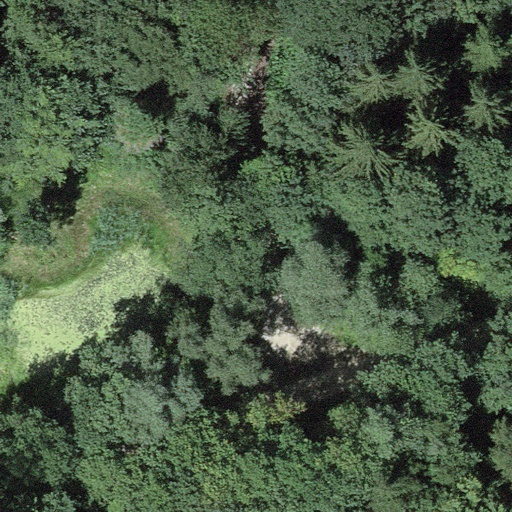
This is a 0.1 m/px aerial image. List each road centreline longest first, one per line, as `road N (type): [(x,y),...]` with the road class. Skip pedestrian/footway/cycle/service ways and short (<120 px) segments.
road 1 (track): [(256,0),(245,80),(255,190),(291,390)]
road 2 (track): [(0,506),(291,390)]
road 3 (track): [(291,390),(511,327)]
